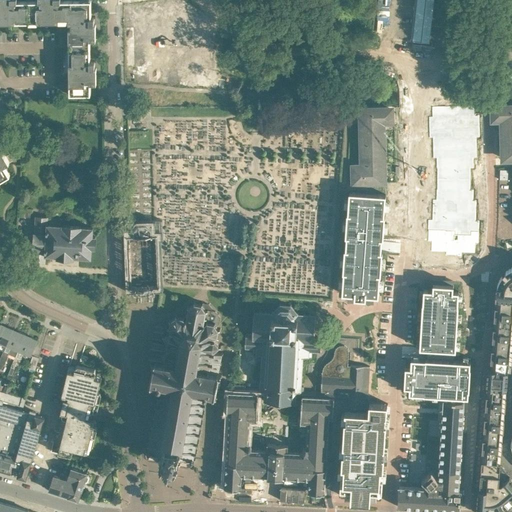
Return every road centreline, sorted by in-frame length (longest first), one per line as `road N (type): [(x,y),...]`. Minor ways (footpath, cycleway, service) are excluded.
road 1 (residential): [(112,0),(112,294),(100,333)]
road 2 (residential): [(493,265),(473,511)]
road 3 (residential): [(389,511),(404,304)]
road 4 (residential): [(487,267),(493,169),(478,132),(475,82)]
road 5 (residential): [(140,511),(116,355),(100,333)]
road 6 (residential): [(100,333),(20,295),(0,268)]
